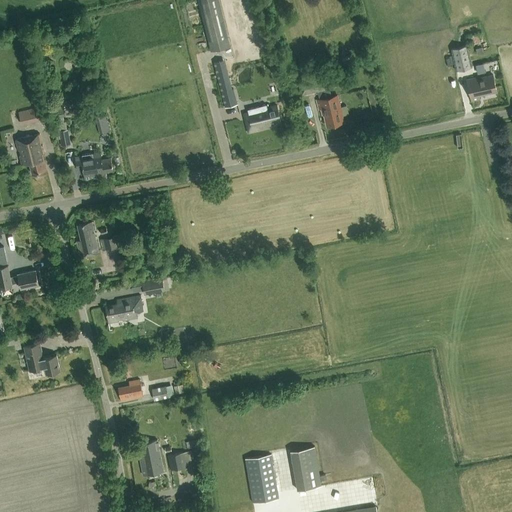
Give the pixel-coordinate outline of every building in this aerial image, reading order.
[(219,0),(198,0),(199,1),(209,43),(211,51),(231,46),(229,38),(219,0)] [(472,67),(467,46),(451,49),(456,71),(472,67)] [(238,104),(236,97),(234,88),(231,89),(225,60),(214,63),(225,108),(238,104)] [(485,71),(484,62),(476,64),(477,66),(478,72),(478,73),(479,73),(484,71),(485,71)] [(345,123),(338,95),(331,96),(330,89),(331,88),(328,75),(299,81),(302,94),(316,91),(317,91),(319,99),(316,100),(318,111),(321,110),(322,116),(323,115),(326,127),(345,123)] [(485,75),(479,77),(466,79),(471,101),(480,99),(479,95),(496,91),(493,75),(485,76),(485,75)] [(276,121),(281,120),(277,105),(244,114),(249,132),(277,125),(276,121)] [(26,110),(29,123),(39,121),(39,120),(45,119),(42,106),(26,110)] [(58,118),(67,115),(64,107),(56,109),(58,118)] [(59,131),(62,146),(70,145),(67,129),(59,131)] [(29,163),(32,174),(46,171),(43,159),(42,159),(41,155),(44,154),(41,145),(40,146),(39,143),(41,142),(38,134),(14,140),(17,151),(19,150),(20,155),(18,156),(21,165),(29,163)] [(111,158),(101,159),(100,152),(75,156),(77,169),(82,168),(84,180),(105,176),(104,172),(113,170),(111,158)] [(80,257),(99,252),(92,221),(77,224),(81,240),(77,241),(80,257)] [(102,250),(121,246),(119,235),(100,240),(102,250)] [(123,251),(134,250),(133,241),(122,242),(123,251)] [(21,288),(38,284),(35,270),(18,274),(18,275),(10,277),(8,266),(0,267),(0,286),(0,288),(12,285),(12,283),(19,282),(21,288)] [(143,294),(165,290),(163,277),(141,281),(143,294)] [(109,323),(137,317),(136,313),(143,311),(140,296),(134,297),(116,300),(117,304),(106,306),(109,323)] [(56,354),(43,357),(40,343),(24,346),(29,371),(45,367),(46,373),(60,370),(60,368),(61,368),(59,362),(58,362),(56,354)] [(121,400),(143,396),(140,379),(129,381),(130,385),(118,387),(121,400)] [(175,393),(184,391),(183,384),(174,386),(175,393)] [(154,400),(169,397),(166,386),(152,388),(154,400)] [(160,453),(157,440),(142,443),(145,456),(140,457),(144,475),(164,471),(160,453)] [(296,489),(320,485),(313,446),(289,450),(296,489)] [(171,470),(195,465),(192,453),(190,454),(190,451),(168,455),(169,463),(171,470)] [(279,498),(272,455),(271,454),(245,458),(253,502),(279,498)]
